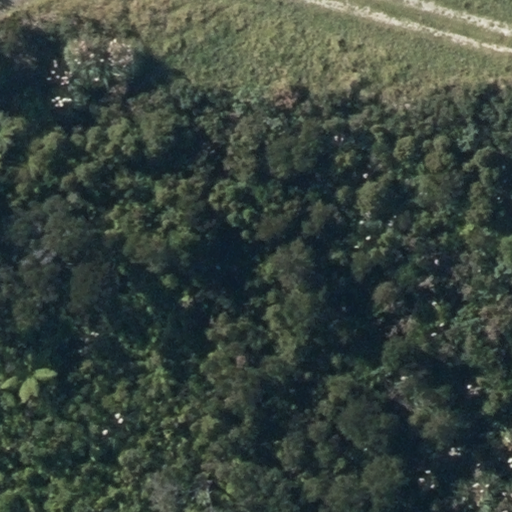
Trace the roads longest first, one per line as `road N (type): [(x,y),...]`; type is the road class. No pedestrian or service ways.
road 1 (track): [(243,0),(410,6),(511,34)]
road 2 (track): [(0,67),(131,0)]
